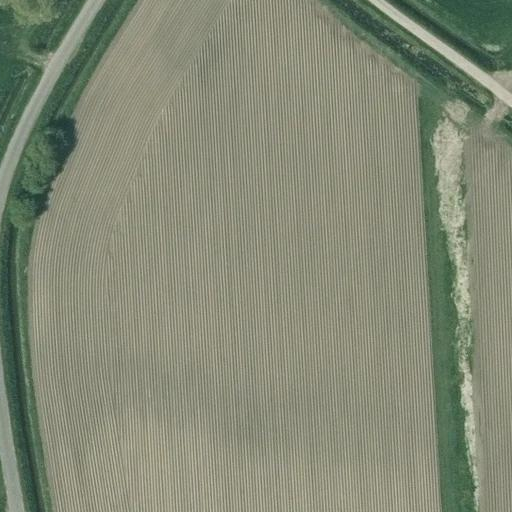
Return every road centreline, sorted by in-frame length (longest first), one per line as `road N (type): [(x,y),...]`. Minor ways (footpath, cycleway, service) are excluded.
road 1 (unclassified): [(0,189),(34,104),(95,0)]
road 2 (unclassified): [(511,99),(376,0)]
